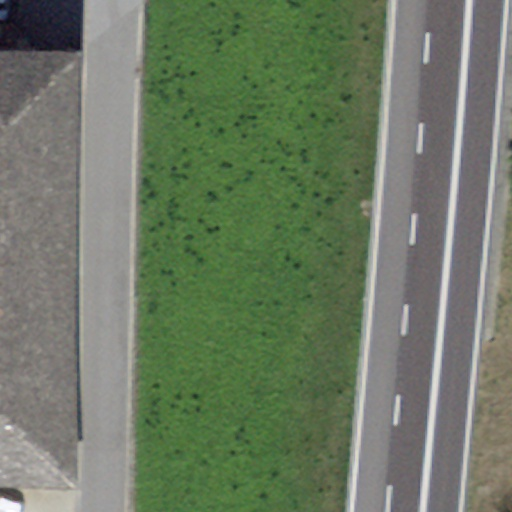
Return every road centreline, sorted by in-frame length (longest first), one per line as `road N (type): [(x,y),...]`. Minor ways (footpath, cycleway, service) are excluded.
road 1 (primary): [(410,511),(454,0)]
road 2 (secondary): [(100,511),(114,0)]
